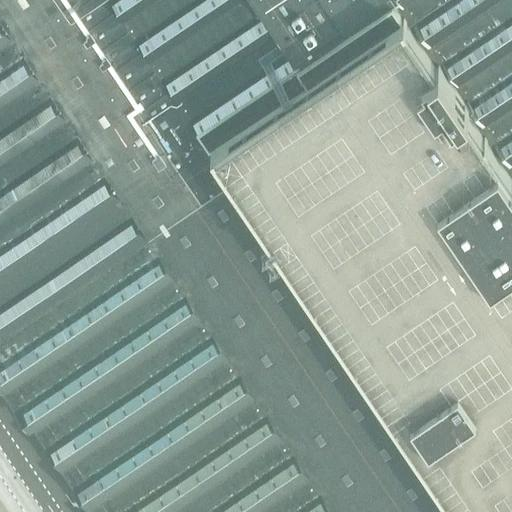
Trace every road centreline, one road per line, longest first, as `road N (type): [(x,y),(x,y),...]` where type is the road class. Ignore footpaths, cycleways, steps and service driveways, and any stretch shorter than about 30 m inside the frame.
road 1 (unknown): [(372,307),(393,340),(405,349),(424,347),(511,291)]
road 2 (unknown): [(342,87),(284,128),(280,165),(298,194)]
